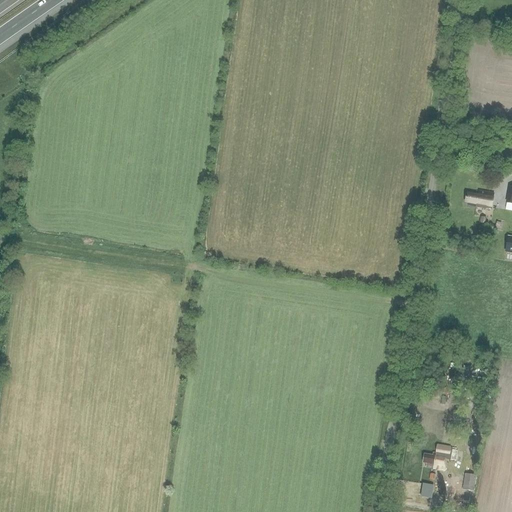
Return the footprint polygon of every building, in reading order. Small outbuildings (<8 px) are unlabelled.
[(491,210),(494,194),(479,192),(478,196),(467,194),(465,203),(469,203),(468,206),(491,210)] [(509,232),(511,222),(497,219),(495,229),(509,232)] [(490,390),(467,387),(465,399),(481,401),(481,400),(488,401),(490,390)] [(435,454),(433,453),(432,456),(424,454),(423,463),(426,464),(426,468),(445,471),(447,459),(449,460),(451,450),(450,450),(450,447),(436,445),(435,454)] [(474,492),(476,475),(465,474),(463,490),(474,492)] [(455,489),(453,500),(470,502),(471,492),(455,489)]
